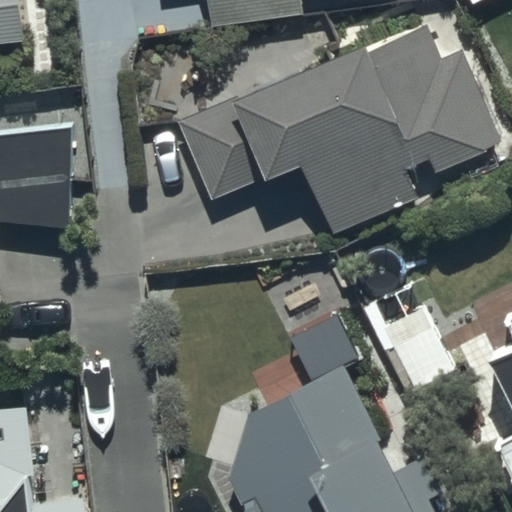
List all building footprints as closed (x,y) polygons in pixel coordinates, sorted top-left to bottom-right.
[(0,0),(0,44),(20,42),(15,0),(0,0)] [(202,0),(206,26),(303,11),(301,0),(202,0)] [(362,35),(177,119),(213,197),(294,160),(327,232),(418,191),(404,161),(424,151),(434,172),(502,141),(457,41),(436,51),(425,26),(369,51),(362,35)] [(66,127),(0,132),(0,217),(65,224),(66,127)] [(329,300),(345,292),(353,288),(403,390),(455,365),(440,335),(447,331),(405,245),(386,254),(375,230),(311,262),(329,300)] [(511,344),(485,359),(511,410),(511,426),(492,437),(511,475),(511,344)] [(438,511),(429,494),(442,488),(423,452),(394,467),(340,363),(247,412),(227,478),(244,511),(438,511)] [(0,511),(86,511),(85,494),(29,499),(22,405),(0,406),(0,511)]
